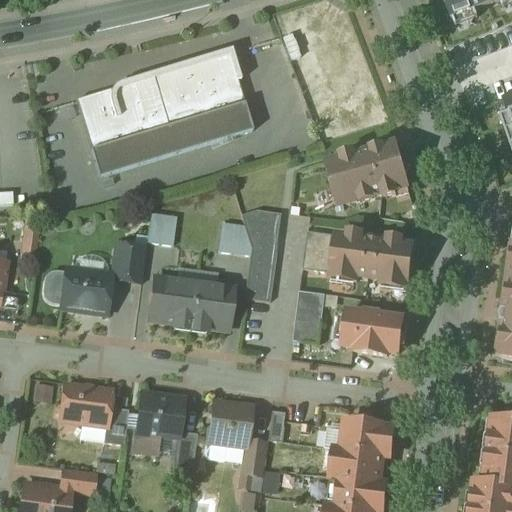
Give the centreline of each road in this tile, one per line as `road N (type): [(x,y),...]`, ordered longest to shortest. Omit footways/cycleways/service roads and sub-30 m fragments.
road 1 (residential): [(440,400),(23,342)]
road 2 (residential): [(382,0),(469,220)]
road 3 (secondary): [(168,0),(0,34)]
road 4 (residential): [(469,220),(443,384)]
road 5 (residential): [(23,342),(0,499)]
